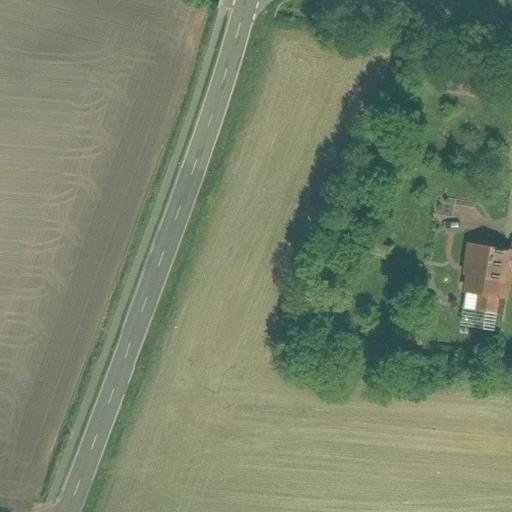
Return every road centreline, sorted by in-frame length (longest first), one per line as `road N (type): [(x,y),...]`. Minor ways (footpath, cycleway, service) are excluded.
road 1 (tertiary): [(70,511),(215,122),(248,0)]
road 2 (tertiary): [(382,0),(511,24)]
